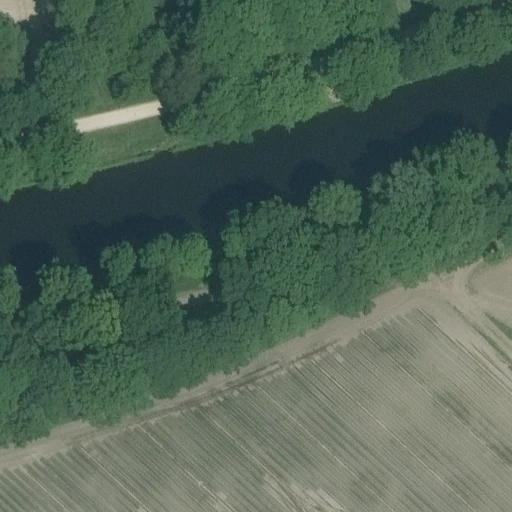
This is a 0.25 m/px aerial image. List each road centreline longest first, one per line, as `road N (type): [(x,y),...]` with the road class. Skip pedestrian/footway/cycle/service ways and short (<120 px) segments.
road 1 (unclassified): [(489,0),(107,113),(0,135)]
road 2 (track): [(0,432),(54,423),(348,310),(421,271)]
road 3 (track): [(511,334),(380,242)]
